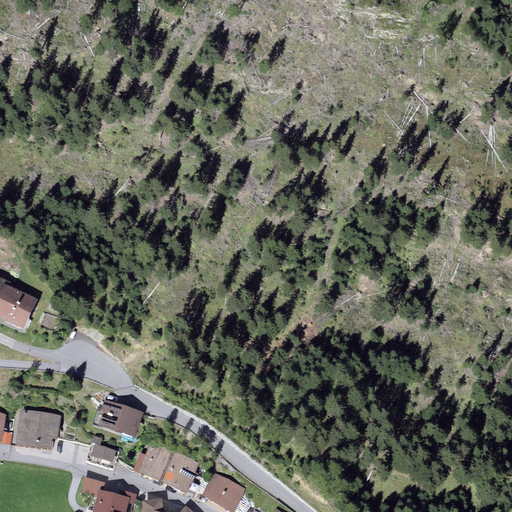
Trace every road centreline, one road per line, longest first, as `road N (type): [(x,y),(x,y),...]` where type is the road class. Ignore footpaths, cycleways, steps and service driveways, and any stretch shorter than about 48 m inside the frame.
road 1 (residential): [(306,511),(194,423),(83,365),(0,336)]
road 2 (residential): [(0,453),(114,474),(215,511)]
